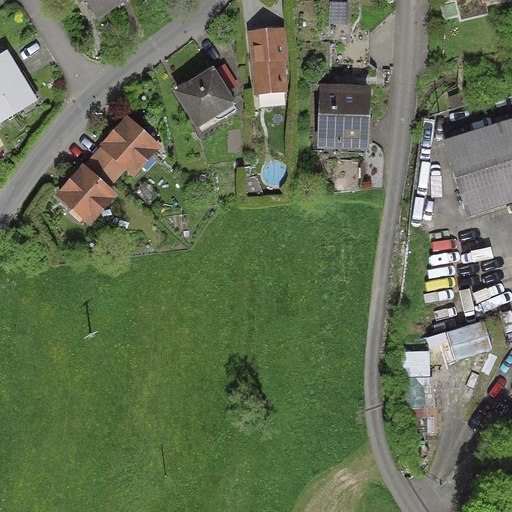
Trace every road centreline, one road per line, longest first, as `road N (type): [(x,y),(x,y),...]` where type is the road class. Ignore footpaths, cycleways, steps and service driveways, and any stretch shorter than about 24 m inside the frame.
road 1 (residential): [(413,511),(379,442),(374,372),(411,100),(414,0)]
road 2 (tertiary): [(96,98),(0,236)]
road 3 (tertiary): [(227,0),(96,98)]
